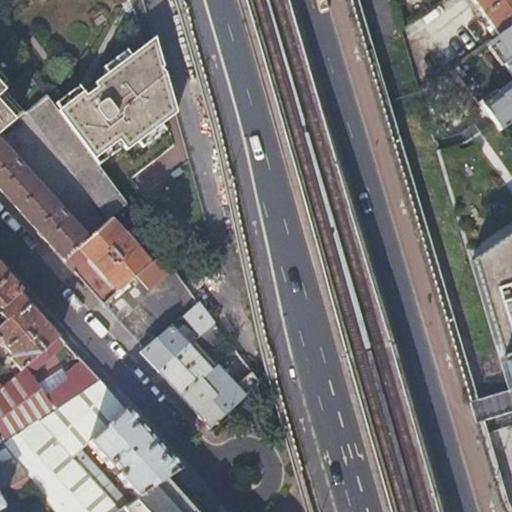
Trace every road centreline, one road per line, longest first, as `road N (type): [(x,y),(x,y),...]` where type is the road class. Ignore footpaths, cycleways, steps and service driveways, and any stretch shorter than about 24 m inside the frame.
road 1 (primary): [(466,511),(310,0)]
road 2 (primary): [(210,0),(354,511)]
road 3 (residential): [(208,470),(0,236)]
road 4 (residential): [(233,506),(263,495),(271,477),(265,457),(241,448),(208,470)]
